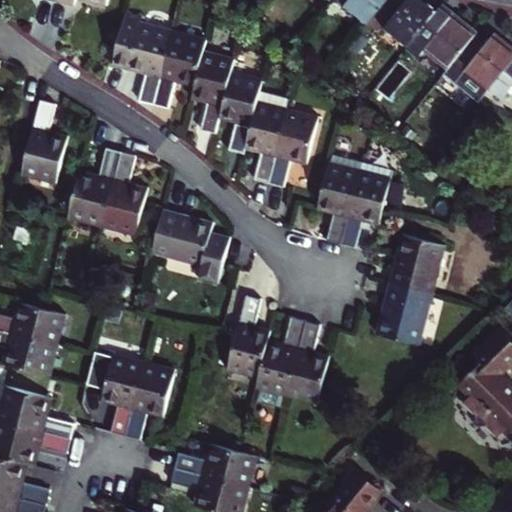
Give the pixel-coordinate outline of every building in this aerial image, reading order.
[(60,0),(59,5),(77,10),(79,0),(81,0),(112,8),(113,0),(60,0)] [(377,23),(394,0),(338,0),(337,1),(350,11),(354,6),(377,23)] [(413,0),(413,1),(410,0),(394,0),(377,23),(389,32),(393,27),(416,44),(440,13),(443,9),(431,0),(413,0)] [(452,22),(440,13),(416,44),(428,53),(432,49),(456,67),(482,33),(485,30),(460,11),(452,22)] [(133,65),(143,26),(145,18),(131,14),(116,67),(131,71),(133,65)] [(143,26),(133,65),(149,69),(147,75),(140,103),(157,107),(176,36),(143,26)] [(482,33),(456,67),(455,69),(489,96),(511,68),(511,66),(511,39),(502,32),(495,42),(482,33)] [(171,111),(178,86),(180,78),(200,83),(207,57),(210,45),(176,36),(157,107),(171,111)] [(422,66),(408,55),(387,83),(401,94),(422,66)] [(237,65),(207,57),(200,83),(198,91),(196,96),(210,99),(208,107),(203,132),(218,136),(221,125),(223,118),(234,78),(237,65)] [(133,65),(131,71),(147,75),(149,69),(133,65)] [(180,78),(178,86),(198,91),(200,83),(180,78)] [(265,88),(234,78),(223,118),(237,122),(235,129),(229,155),(246,160),(246,156),(248,149),(259,110),(265,88)] [(195,103),(208,107),(210,99),(196,96),(195,103)] [(45,101),(26,173),(59,182),(70,143),(52,138),(53,132),(61,106),(45,101)] [(290,119),(259,110),(248,149),(263,153),(261,161),(255,185),(270,190),(290,119)] [(221,125),(235,129),(237,122),(223,118),(221,125)] [(322,128),(290,119),(270,190),(285,194),(292,169),(294,161),(312,166),(322,128)] [(52,138),(70,143),(72,137),(53,132),(52,138)] [(106,224),(124,154),(109,149),(102,175),(100,182),(82,177),(71,214),(106,224)] [(246,156),(261,161),(263,153),(248,149),(246,156)] [(141,158),(124,154),(106,224),(138,233),(148,195),(132,190),(134,184),(141,158)] [(344,248),(367,166),(335,157),(322,205),(336,209),(334,216),(327,243),(344,248)] [(310,174),(312,166),(294,161),(292,169),(310,174)] [(397,175),(367,166),(344,248),(358,252),(365,225),(367,218),(384,222),(388,209),(397,175)] [(100,182),(102,175),(84,169),(82,177),(100,182)] [(132,190),(148,195),(150,188),(134,184),(132,190)] [(322,205),(320,213),(334,216),(336,209),(322,205)] [(166,215),(156,253),(205,266),(201,282),(220,286),(231,244),(213,239),(215,229),(166,215)] [(381,230),(384,222),(367,218),(365,225),(381,230)] [(39,234),(20,230),(16,243),(35,248),(39,234)] [(393,286),(430,296),(443,247),(406,237),(393,286)] [(393,286),(380,333),(417,343),(430,296),(393,286)] [(248,295),(228,367),(261,376),(268,349),(270,342),(271,338),(255,333),(256,327),(264,300),(248,295)] [(15,303),(11,317),(18,319),(22,305),(15,303)] [(45,311),(22,305),(18,319),(11,317),(0,313),(0,331),(52,346),(60,315),(45,311)] [(282,353),(268,349),(261,376),(258,386),(262,388),(258,403),(281,410),(286,394),(289,395),(310,323),(293,318),(285,346),(282,353)] [(325,327),(310,323),(289,395),(318,404),(319,398),(329,366),(315,362),(317,356),(325,327)] [(492,342),(506,329),(502,326),(489,339),(492,342)] [(255,333),(271,338),(273,332),(256,327),(255,333)] [(473,394),(470,397),(465,402),(475,412),(475,422),(479,428),(489,427),(499,437),(504,432),(506,430),(511,436),(511,387),(509,385),(511,383),(501,373),(504,370),(505,372),(511,365),(511,335),(506,329),(492,342),(489,339),(473,354),(482,363),(462,383),(473,394)] [(44,376),(52,346),(0,331),(0,347),(3,348),(9,350),(5,365),(44,376)] [(270,342),(268,349),(282,353),(285,346),(270,342)] [(9,350),(3,348),(0,358),(0,363),(5,365),(9,350)] [(108,433),(122,437),(141,366),(110,358),(111,357),(97,353),(88,386),(102,390),(101,395),(117,400),(115,407),(108,433)] [(329,366),(331,360),(317,356),(315,362),(329,366)] [(146,409),(165,415),(176,376),(141,366),(122,437),(137,441),(144,415),(146,409)] [(473,394),(462,383),(459,386),(470,397),(473,394)] [(7,384),(0,408),(0,416),(68,435),(72,424),(46,417),(40,415),(45,394),(7,384)] [(40,415),(46,417),(52,396),(45,394),(40,415)] [(117,400),(101,395),(99,403),(115,407),(117,400)] [(164,421),(165,415),(146,409),(144,415),(164,421)] [(68,435),(0,416),(0,453),(17,459),(25,461),(27,461),(31,444),(37,445),(63,453),(68,435)] [(210,443),(205,459),(213,461),(217,445),(210,443)] [(32,463),(37,445),(31,444),(27,461),(32,463)] [(255,456),(239,451),(217,445),(213,461),(205,459),(180,452),(175,467),(246,488),(255,456)] [(14,472),(17,459),(0,453),(0,485),(50,499),(54,483),(21,474),(14,472)] [(14,472),(21,474),(25,461),(17,459),(14,472)] [(239,511),(246,488),(175,467),(171,483),(197,491),(204,492),(199,510),(206,511),(239,511)] [(348,488),(361,473),(357,470),(345,485),(348,488)] [(361,473),(348,488),(331,509),(334,511),(368,511),(384,492),(361,473)] [(45,511),(50,499),(0,485),(0,511),(2,511),(5,501),(13,504),(42,511),(45,511)] [(192,508),(199,510),(204,492),(197,491),(192,508)] [(10,511),(13,504),(5,501),(2,511),(10,511)]
